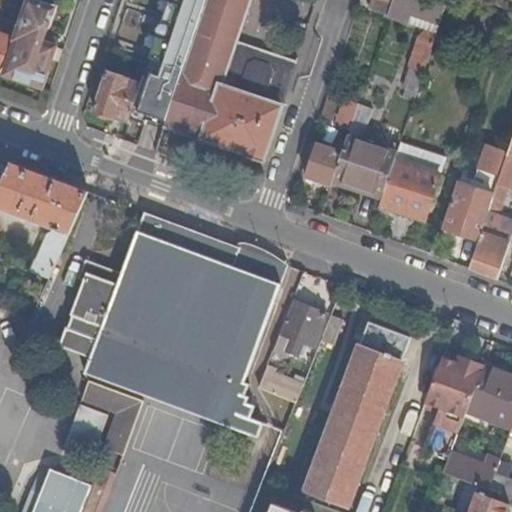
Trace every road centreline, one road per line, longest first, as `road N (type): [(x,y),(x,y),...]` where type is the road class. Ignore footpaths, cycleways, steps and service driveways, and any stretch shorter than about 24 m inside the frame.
road 1 (unclassified): [(264,222),(511,315)]
road 2 (residential): [(264,222),(341,0)]
road 3 (unclassified): [(53,144),(264,222)]
road 4 (residential): [(102,0),(53,144)]
